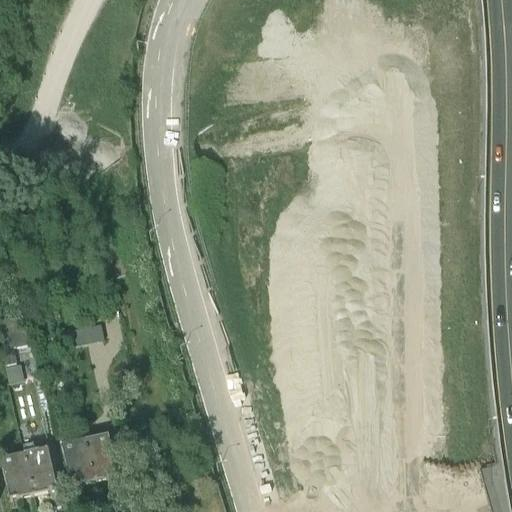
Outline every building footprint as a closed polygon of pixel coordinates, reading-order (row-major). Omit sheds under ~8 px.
[(0,323),(0,337),(7,369),(16,367),(12,351),(30,347),(23,318),(0,323)] [(108,439),(85,444),(94,483),(117,478),(108,439)] [(94,483),(85,444),(62,450),(70,489),(94,483)] [(48,453),(24,458),(33,497),(56,492),(48,453)] [(9,502),(33,497),(24,458),(0,463),(9,502)]
